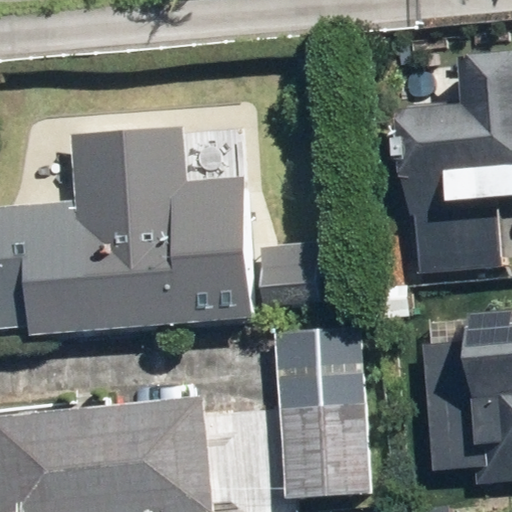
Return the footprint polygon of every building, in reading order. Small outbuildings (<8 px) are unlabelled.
[(409,110),(423,274),(506,267),(500,202),(511,200),(511,54),(472,58),(477,104),(409,110)] [(27,208),(38,337),(264,318),(252,178),(194,183),(189,126),(77,136),(83,203),(27,208)] [(280,270),(280,308),(324,308),(323,270),(280,270)] [(428,343),(437,471),(476,468),(477,484),(511,481),(511,311),(481,313),(483,339),(428,343)] [(288,450),(291,499),(380,494),(375,400),(366,400),(362,325),(286,329),(286,332),(212,336),(216,409),(258,406),(261,451),(288,450)] [(0,416),(0,486),(2,511),(224,511),(212,394),(0,416)]
